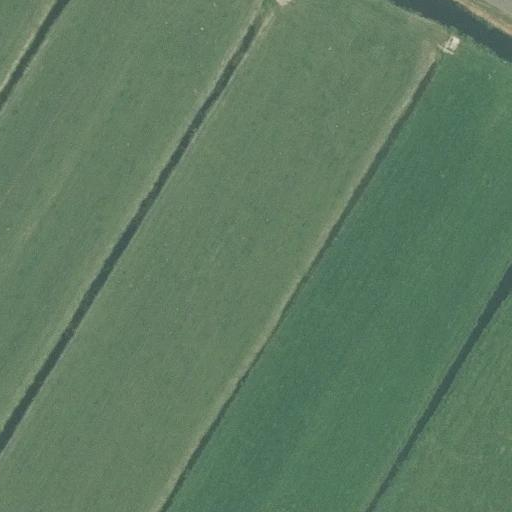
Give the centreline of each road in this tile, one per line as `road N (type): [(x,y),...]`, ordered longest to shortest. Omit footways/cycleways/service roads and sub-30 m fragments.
road 1 (track): [(216,0),(116,155)]
road 2 (track): [(423,511),(511,368)]
